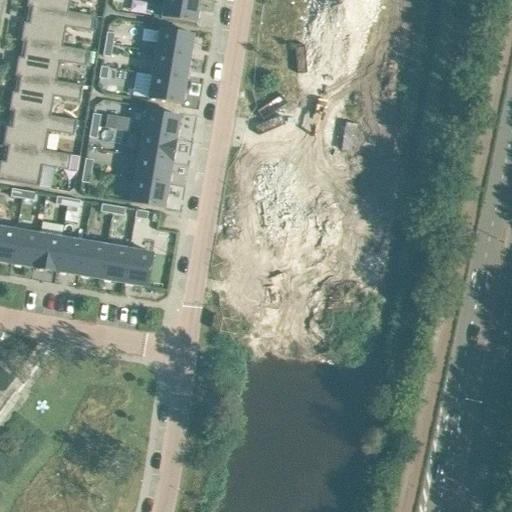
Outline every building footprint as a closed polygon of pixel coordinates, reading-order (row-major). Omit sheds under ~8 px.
[(69,12),(70,0),(28,0),(27,7),(32,8),(32,6),(69,12)] [(200,0),(164,0),(162,17),(196,23),(200,0)] [(280,0),(270,65),(369,82),(382,0),(280,0)] [(63,47),(66,28),(92,32),(94,17),(69,12),(32,6),(32,8),(29,24),(24,23),(21,42),(26,43),(26,41),(63,47)] [(156,53),(190,59),(194,35),(160,30),(156,53)] [(105,44),(113,46),(115,34),(107,33),(105,44)] [(57,82),(60,62),(86,67),(88,51),(63,47),(26,41),(26,43),(23,58),(18,57),(15,76),(20,77),(20,75),(57,82)] [(113,46),(105,44),(103,56),(111,58),(113,46)] [(152,76),(187,81),(190,59),(156,53),(152,76)] [(108,80),(110,68),(101,67),(99,79),(108,80)] [(51,116),(54,97),(80,101),(82,86),(57,82),(20,75),(20,77),(17,93),(12,92),(9,111),(14,112),(15,110),(51,116)] [(152,76),(148,99),(183,105),(187,81),(152,76)] [(45,151),(48,132),(74,136),(77,121),(51,116),(15,110),(14,112),(12,128),(6,127),(3,146),(8,147),(9,145),(45,151)] [(142,135),(176,141),(180,117),(146,111),(142,135)] [(93,114),(91,126),(100,127),(101,116),(93,114)] [(100,127),(91,126),(89,138),(98,139),(100,127)] [(138,157),(173,163),(176,141),(142,135),(138,157)] [(45,151),(9,145),(8,147),(6,162),(1,162),(0,164),(0,180),(39,188),(42,166),(68,171),(71,155),(45,151)] [(235,259),(221,338),(345,359),(376,177),(247,155),(244,177),(231,257),(229,257),(229,258),(235,259)] [(134,180),(169,186),(173,163),(138,157),(134,180)] [(85,159),(83,171),(92,172),(94,161),(85,159)] [(92,172),(83,171),(81,183),(90,184),(92,172)] [(169,186),(134,180),(130,203),(165,209),(169,186)] [(24,192),(12,190),(10,199),(22,201),(24,192)] [(35,194),(24,192),(22,201),(34,203),(35,194)] [(69,200),(57,198),(55,206),(67,208),(69,200)] [(80,202),(69,200),(67,208),(79,210),(80,202)] [(114,207),(102,205),(100,214),(112,216),(114,207)] [(125,209),(114,207),(112,216),(124,218),(125,209)] [(135,220),(146,222),(148,213),(136,211),(135,220)] [(17,230),(0,227),(0,262),(11,265),(17,230)] [(34,269),(40,234),(17,230),(11,265),(34,269)] [(40,234),(34,269),(56,273),(62,238),(40,234)] [(62,238),(56,273),(79,276),(85,242),(62,238)] [(101,280),(107,246),(85,242),(79,276),(101,280)] [(107,246),(101,280),(124,284),(130,250),(107,246)] [(153,254),(130,250),(124,284),(147,288),(153,254)]
